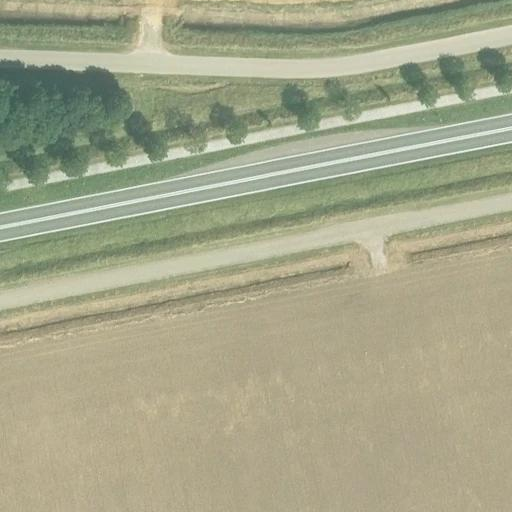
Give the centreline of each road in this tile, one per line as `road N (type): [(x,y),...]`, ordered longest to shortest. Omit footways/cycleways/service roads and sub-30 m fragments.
road 1 (unclassified): [(0,301),(511,201)]
road 2 (trunk): [(0,224),(511,124)]
road 3 (unclassified): [(0,59),(319,68),(511,35)]
